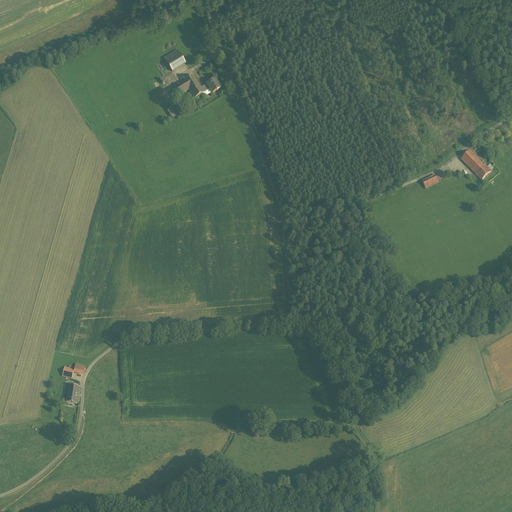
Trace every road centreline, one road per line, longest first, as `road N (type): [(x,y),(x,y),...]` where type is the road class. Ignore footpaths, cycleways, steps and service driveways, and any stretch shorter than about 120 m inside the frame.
road 1 (unclassified): [(202,0),(280,206),(289,318),(278,326),(112,346),(87,370),(69,444),(42,472),(0,496)]
road 2 (track): [(511,114),(435,170),(359,202),(281,211)]
road 3 (track): [(379,511),(378,463),(356,428),(357,385),(342,370),(314,368),(311,336),(287,322)]
